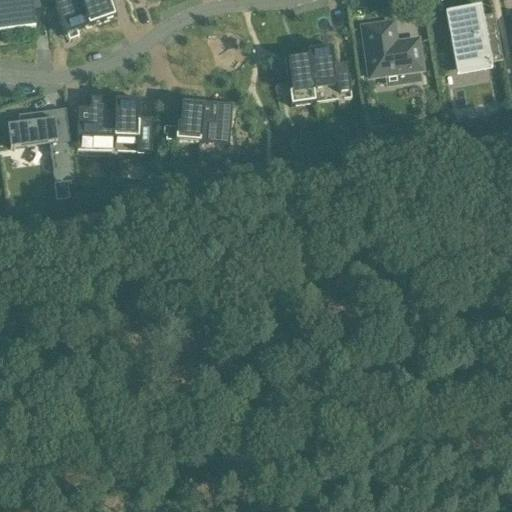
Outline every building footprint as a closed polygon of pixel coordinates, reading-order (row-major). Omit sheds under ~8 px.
[(0,0),(0,33),(7,33),(35,29),(32,12),(32,11),(36,11),(35,5),(44,3),(45,11),(46,11),(44,0),(0,0)] [(51,0),(65,38),(88,30),(77,0),(51,0)] [(116,20),(108,0),(77,0),(88,30),(116,20)] [(479,10),(445,16),(455,68),(501,60),(494,21),(482,24),(479,10)] [(392,26),(362,30),(369,81),(422,73),(417,43),(395,46),(392,26)] [(335,69),(332,49),(307,53),(308,59),(315,106),(351,101),(346,67),(335,69)] [(315,106),(308,59),(284,62),(290,109),(315,106)] [(114,142),(115,102),(90,101),(90,113),(77,112),(76,141),(114,142)] [(140,103),(115,102),(114,142),(136,143),(136,157),(151,157),(152,123),(139,123),(140,103)] [(199,146),(203,107),(178,105),(176,130),(166,130),(165,144),(198,146),(199,146)] [(227,163),(231,109),(203,107),(199,146),(198,146),(197,160),(227,163)] [(19,127),(7,129),(10,152),(49,147),(54,186),(74,184),(67,127),(55,128),(53,114),(18,118),(19,127)] [(68,200),(67,190),(55,192),(56,202),(68,200)]
